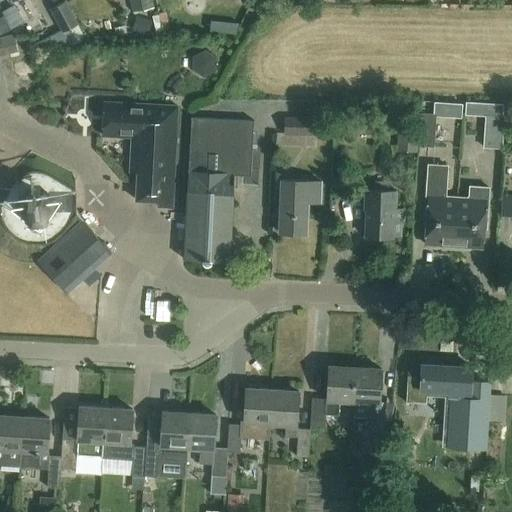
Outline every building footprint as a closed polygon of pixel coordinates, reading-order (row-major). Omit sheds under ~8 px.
[(129,0),(132,12),(154,7),(152,0),(129,0)] [(66,1),(51,9),(63,32),(64,32),(71,46),(84,39),(77,25),(78,24),(66,1)] [(0,28),(8,24),(0,7),(0,28)] [(0,37),(0,56),(18,51),(14,34),(0,37)] [(160,199),(160,205),(174,206),(182,105),(108,100),(106,132),(136,134),(133,166),(141,167),(138,198),(160,199)] [(419,145),(435,146),(437,113),(421,112),(419,145)] [(483,147),(502,148),(504,115),(485,114),(483,147)] [(254,120),(191,117),(183,259),(203,260),(204,261),(205,261),(205,262),(206,262),(207,262),(208,262),(209,262),(209,261),(210,261),(211,260),(230,261),(234,175),(251,176),(254,120)] [(317,117),(284,117),(284,134),(317,135),(317,117)] [(396,151),(417,152),(419,123),(399,122),(396,151)] [(454,249),(457,197),(445,197),(447,165),(428,164),(425,213),(427,213),(424,244),(435,245),(438,248),(454,249)] [(307,202),(319,203),(320,181),(282,180),(280,233),(306,234),(307,202)] [(400,236),(401,219),(401,210),(395,210),(395,192),(389,192),(389,184),(376,184),(375,192),(366,191),(366,209),(367,209),(366,236),(392,237),(392,235),(400,236)] [(457,197),(454,249),(469,250),(472,247),(483,248),(485,217),(487,217),(489,187),(470,186),(469,195),(466,198),(457,197)] [(55,215),(54,200),(44,191),(31,191),(21,202),(21,216),(31,225),(45,225),(55,215)] [(110,252),(83,222),(39,262),(65,292),(82,277),(88,285),(100,275),(93,267),(110,252)] [(406,400),(406,402),(427,403),(427,396),(449,397),(447,430),(456,430),(455,447),(487,449),(491,381),(471,380),(472,368),(472,366),(471,366),(455,365),(454,365),(454,366),(423,364),(423,363),(422,363),(422,364),(409,363),(408,381),(407,381),(407,382),(406,400)] [(352,402),(354,368),(328,366),(326,399),(313,398),(311,426),(325,427),(326,414),(339,415),(340,401),(352,402)] [(354,368),(352,402),(354,402),(353,416),(368,417),(378,418),(377,447),(388,448),(391,408),(381,407),(378,403),(381,370),(354,368)] [(227,451),(238,451),(239,451),(240,436),(253,437),(254,422),(270,423),(273,389),(245,388),(243,424),(229,423),(227,448),(227,451)] [(273,389),(270,423),(286,424),(285,435),(298,436),(296,456),(309,457),(311,428),(299,428),(297,424),(300,391),(273,389)] [(103,457),(106,407),(80,406),(78,440),(63,439),(62,456),(61,467),(77,468),(78,455),(91,456),(103,457)] [(106,407),(103,457),(134,459),(132,474),(143,475),(145,447),(134,447),(134,448),(130,447),(133,409),(106,407)] [(145,447),(143,475),(155,476),(156,476),(157,457),(187,459),(188,446),(190,413),(164,411),(163,415),(150,415),(147,447),(145,447)] [(226,476),(225,476),(226,461),(238,462),(238,451),(227,451),(227,448),(214,447),(216,414),(190,413),(188,446),(201,447),(199,462),(212,463),(211,475),(210,492),(225,493),(226,476)] [(0,464),(20,466),(23,416),(0,414),(0,464)] [(23,416),(20,466),(39,468),(40,452),(48,452),(50,418),(23,416)] [(60,489),(61,467),(62,456),(50,455),(47,488),(60,489)] [(132,474),(132,487),(142,487),(143,475),(132,474)] [(226,511),(245,511),(246,504),(227,503),(226,511)]
